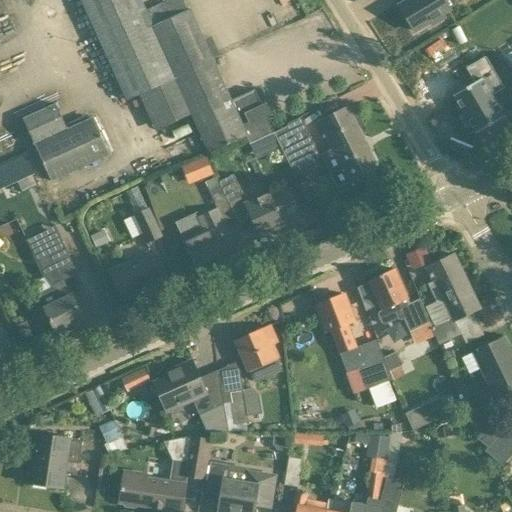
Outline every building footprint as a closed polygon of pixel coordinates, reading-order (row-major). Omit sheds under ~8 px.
[(251,143),(274,132),(267,117),(263,116),(259,109),(261,104),(254,89),(231,100),(189,8),(153,24),(142,0),(81,0),(126,101),(176,79),(191,114),(209,153),(247,136),(251,143)] [(462,0),(407,0),(399,5),(414,31),(429,22),(431,25),(445,17),(443,13),(450,9),(450,8),(463,0),(462,0)] [(504,87),(488,61),(465,74),(471,85),(454,95),(456,97),(452,99),(461,114),(464,112),(476,133),(504,116),(491,95),(504,87)] [(24,118),(35,144),(50,181),(109,154),(94,118),(67,130),(55,103),(24,118)] [(378,168),(347,107),(320,121),(333,148),(321,154),(337,187),(350,181),(350,182),(378,168)] [(274,132),(278,142),(292,169),(319,156),(305,128),(300,117),(287,123),(286,126),(274,132)] [(25,154),(0,166),(0,186),(1,188),(16,180),(22,192),(38,184),(32,172),(34,171),(25,154)] [(181,166),(189,184),(214,174),(206,156),(181,166)] [(244,195),(234,173),(218,180),(227,199),(229,203),(244,196),(244,195)] [(246,203),(261,236),(301,217),(286,185),(246,203)] [(162,235),(149,208),(135,215),(147,242),(162,235)] [(183,239),(195,266),(235,247),(223,222),(217,209),(200,217),(206,229),(183,239)] [(323,225),(335,219),(331,212),(325,209),(317,213),(323,225)] [(96,247),(110,240),(105,229),(91,236),(96,247)] [(38,293),(45,307),(44,307),(56,332),(83,318),(72,294),(70,295),(40,233),(25,240),(43,276),(45,275),(51,287),(38,293)] [(425,247),(406,254),(411,266),(430,258),(425,247)] [(123,300),(165,280),(152,251),(109,270),(123,300)] [(454,254),(427,267),(438,293),(450,319),(441,323),(432,327),(431,328),(435,335),(439,344),(461,334),(455,321),(480,308),(454,254)] [(408,297),(394,269),(368,281),(381,310),(378,314),(383,323),(386,324),(397,319),(401,320),(404,319),(410,332),(430,322),(420,299),(410,303),(407,298),(408,297)] [(322,316),(320,317),(326,332),(330,330),(339,353),(357,346),(348,324),(353,322),(343,293),(317,303),(322,316)] [(32,336),(26,322),(16,326),(22,340),(32,336)] [(276,341),(269,326),(236,340),(249,369),(254,381),(282,369),(271,343),(276,341)] [(392,379),(389,371),(383,357),(376,338),(362,343),(371,370),(360,374),(364,385),(366,389),(392,379)] [(496,399),(511,390),(511,360),(509,355),(510,355),(502,339),(504,339),(503,338),(473,351),(496,399)] [(396,352),(383,357),(389,371),(402,365),(396,352)] [(192,360),(178,367),(180,370),(168,375),(153,382),(167,411),(193,399),(199,414),(214,408),(192,360)] [(144,368),(136,372),(142,385),(151,381),(144,368)] [(86,392),(91,404),(104,398),(99,386),(86,392)] [(231,392),(236,424),(249,422),(243,390),(231,392)] [(405,413),(413,430),(430,422),(423,405),(405,413)] [(348,427),(359,422),(360,422),(356,413),(343,419),(347,428),(348,427)] [(109,451),(124,448),(118,419),(102,423),(109,451)] [(504,429),(494,420),(478,438),(488,447),(504,429)] [(153,436),(155,428),(148,427),(146,434),(153,436)] [(502,466),(511,454),(511,435),(504,429),(488,447),(485,451),(502,466)] [(367,444),(369,435),(356,432),(354,442),(367,444)] [(63,488),(66,462),(79,463),(82,441),(70,439),(70,438),(36,434),(32,458),(35,458),(34,466),(31,465),(29,483),(63,488)] [(323,436),(295,434),(294,443),(322,445),(323,436)] [(289,436),(274,435),(273,444),(278,450),(287,451),(289,436)] [(119,502),(123,503),(125,506),(135,508),(137,505),(182,511),(187,476),(204,479),(211,439),(191,436),(187,462),(172,460),(169,481),(123,474),(119,502)] [(285,485),(298,487),(303,459),(289,456),(285,485)] [(221,494),(217,511),(253,511),(254,504),(270,507),(275,475),(248,471),(246,483),(226,479),(228,468),(211,465),(207,492),(221,494)] [(383,472),(371,470),(366,497),(378,499),(383,472)] [(395,511),(397,505),(399,505),(404,481),(386,478),(378,509),(392,511),(395,511)] [(295,511),(326,511),(327,510),(305,506),(307,494),(296,492),(294,504),(297,504),(295,511)] [(378,499),(366,497),(365,505),(367,506),(366,510),(377,511),(378,509),(381,499),(378,499)] [(365,511),(366,510),(364,510),(364,505),(329,498),(327,510),(326,511),(365,511)] [(503,511),(509,511),(511,510),(511,508),(507,501),(500,506),(503,511)]
